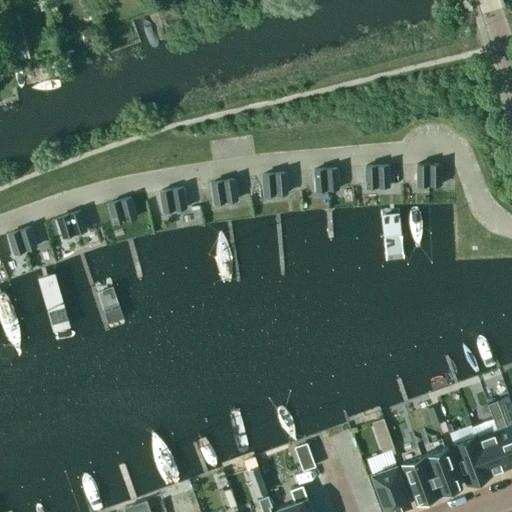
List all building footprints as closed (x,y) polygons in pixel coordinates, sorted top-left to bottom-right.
[(18,16),(4,20),(15,61),(29,58),(18,16)] [(427,183),(427,163),(401,164),(402,184),(427,183)] [(453,183),(453,163),(427,163),(427,183),(453,183)] [(402,184),(401,164),(376,165),(376,185),(402,184)] [(376,185),(376,165),(350,166),(351,186),(376,185)] [(351,186),(350,166),(324,168),(326,188),(351,186)] [(326,188),(324,168),(298,170),(300,190),(326,188)] [(300,190),(298,170),(272,173),(275,193),(300,190)] [(275,193),(272,173),(247,176),(250,196),(275,193)] [(250,196),(247,176),(221,180),(224,200),(250,196)] [(224,200),(221,180),(196,184),(199,204),(224,200)] [(199,204),(196,184),(170,189),(174,209),(199,204)] [(174,209),(170,189),(155,192),(159,212),(174,209)] [(138,216),(134,197),(119,200),(123,219),(138,216)] [(123,219),(119,200),(104,204),(109,223),(123,219)] [(88,228),(83,209),(68,213),(73,232),(88,228)] [(73,232),(68,213),(53,217),(59,236),(73,232)] [(38,243),(32,223),(18,228),(24,247),(38,243)] [(24,247),(18,228),(3,233),(9,252),(24,247)] [(492,391),(484,394),(487,402),(495,399),(492,391)] [(383,417),(370,422),(376,438),(389,433),(383,417)] [(511,424),(496,430),(509,466),(511,464),(511,424)] [(488,473),(509,466),(496,430),(475,438),(475,436),(474,436),(488,475),(489,475),(488,473)] [(474,436),(452,444),(466,483),(488,475),(474,436)] [(460,485),(445,445),(423,453),(438,493),(460,485)] [(298,458),(303,470),(315,465),(310,453),(298,458)] [(438,493),(423,453),(401,461),(415,501),(438,493)] [(385,511),(410,503),(395,463),(371,472),(385,511)] [(277,511),(305,511),(301,499),(306,497),(301,484),(289,489),(293,500),(276,507),(277,511)]
